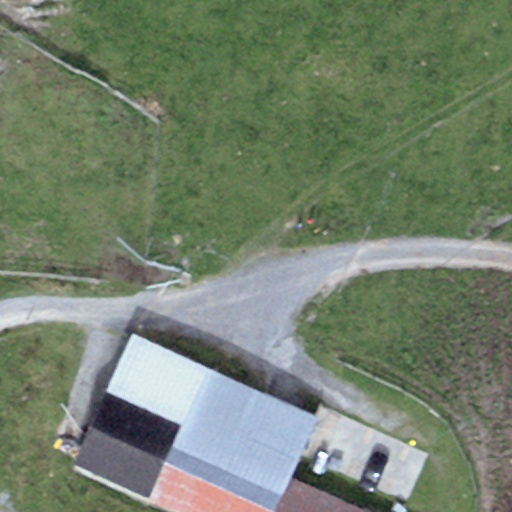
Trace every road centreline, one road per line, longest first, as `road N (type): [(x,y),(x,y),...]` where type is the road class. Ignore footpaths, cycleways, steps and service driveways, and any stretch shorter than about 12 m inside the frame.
road 1 (track): [(511,255),(381,249),(248,294)]
road 2 (track): [(248,294),(29,311),(0,322)]
